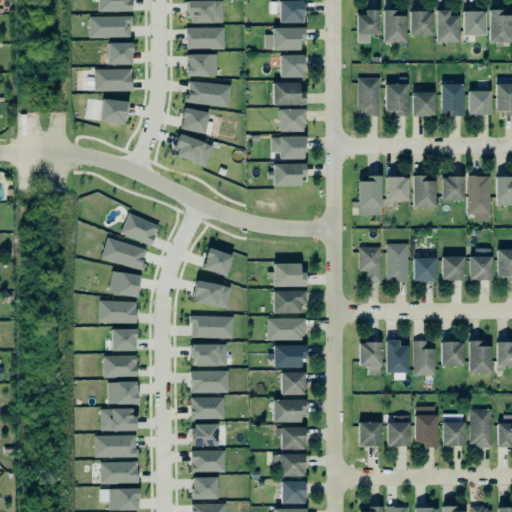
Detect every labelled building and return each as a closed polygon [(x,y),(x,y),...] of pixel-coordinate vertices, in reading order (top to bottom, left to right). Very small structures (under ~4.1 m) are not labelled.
[(96,0),(129,0),(130,9),(96,9),(96,0)] [(184,0),(221,0),(221,21),(189,22),(189,17),(184,17),(184,0)] [(278,23),(303,22),(302,0),(291,0),(278,0),(278,23)] [(433,5),(434,39),(456,38),(455,10),(447,10),(447,4),(433,5)] [(487,4),(487,37),(509,37),(509,9),(502,9),(502,4),(487,4)] [(406,8),(424,8),(424,9),(429,9),(429,32),(407,32),(406,8)] [(460,8),(477,8),(477,10),(482,9),(482,33),(460,32),(460,8)] [(355,15),(356,43),(368,43),(368,34),(378,34),(377,10),(363,10),(363,15),(355,15)] [(395,10),(382,10),(381,42),(404,42),(404,15),(395,15),(395,10)] [(88,38),(129,37),(129,16),(88,16),(88,38)] [(265,24),(301,24),(301,37),(294,37),(294,50),(265,50),(265,24)] [(183,27),(183,47),(204,46),(209,49),(222,49),(222,26),(183,27)] [(105,38),(106,61),(130,60),(130,53),(129,53),(129,49),(131,49),(130,38),(105,38)] [(215,54),(186,54),(185,76),(215,77),(215,54)] [(279,77),(303,77),(302,54),(278,55),(279,77)] [(130,69),(93,69),(93,91),(130,91),(130,69)] [(354,76),(377,76),(377,114),(354,114),(354,76)] [(184,102),(227,107),(230,85),(187,80),(184,102)] [(437,81),(438,111),(447,111),(447,113),(460,113),(460,81),(437,81)] [(511,113),(511,81),(492,81),(492,111),(501,111),(501,113),(511,113)] [(303,105),(303,92),(299,92),(299,83),(271,82),(271,104),(303,105)] [(392,116),(406,116),(405,84),(383,84),(384,111),(392,111),(392,116)] [(410,88),(410,113),(432,113),(432,88),(410,88)] [(488,90),(466,91),(466,115),(488,115),(488,90)] [(124,123),(125,101),(99,100),(98,121),(124,123)] [(203,134),(207,112),(183,107),(178,129),(203,134)] [(303,131),(303,109),(277,109),(278,132),(303,131)] [(174,155),(204,166),(211,146),(178,133),(173,147),(176,148),(174,155)] [(277,159),(304,158),(303,136),(269,136),(269,152),(277,152),(277,159)] [(272,186),(302,185),(302,163),(271,164),(271,171),(266,171),(266,179),(271,179),(272,186)] [(383,171),(383,204),(390,204),(390,196),(406,196),(406,171),(383,171)] [(409,173),(410,204),(432,205),(432,178),(423,178),(423,173),(409,173)] [(511,204),(511,175),(509,175),(509,174),(492,174),(492,198),(494,198),(494,204),(511,204)] [(355,181),(355,215),(379,214),(379,175),(365,176),(365,181),(355,181)] [(466,175),(487,175),(487,220),(472,220),(473,212),(465,212),(466,175)] [(439,200),(461,200),(462,177),(439,176),(439,200)] [(118,232),(127,212),(157,225),(149,246),(118,232)] [(99,258),(141,271),(144,263),(140,262),(144,249),(105,237),(99,258)] [(384,242),(405,242),(405,280),(392,280),(392,279),(384,279),(384,242)] [(357,271),(366,271),(365,282),(379,282),(379,247),(357,246),(357,271)] [(200,268),(223,276),(230,256),(206,247),(203,257),(205,258),(204,258),(202,261),(203,261),(203,263),(202,262),(201,266),(202,266),(201,267),(200,267),(200,268)] [(490,280),(489,248),(473,248),(473,256),(467,256),(467,281),(490,280)] [(495,277),(503,277),(503,281),(511,280),(511,248),(494,249),(495,277)] [(433,281),(433,249),(418,249),(418,257),(411,257),(411,282),(433,281)] [(438,254),(461,254),(461,279),(439,279),(438,254)] [(271,286),(303,286),(303,272),(298,272),(298,262),(270,263),(271,286)] [(106,291),(109,270),(139,276),(135,297),(106,291)] [(194,302),(225,308),(229,287),(194,280),(192,293),(196,294),(194,302)] [(270,311),(297,311),(297,309),(299,309),(299,303),(297,303),(297,302),(302,302),(302,288),(270,288),(270,311)] [(96,321),(134,324),(134,310),(133,310),(134,302),(97,300),(96,321)] [(189,337),(231,338),(231,316),(188,315),(188,323),(189,323),(189,337)] [(303,318),(266,318),(266,340),(303,340),(303,318)] [(109,323),(135,323),(135,336),(133,336),(133,345),(109,346),(109,323)] [(381,338),(394,338),(394,343),(402,343),(402,369),(381,369),(381,338)] [(406,339),(418,338),(419,345),(428,347),(430,373),(408,375),(406,339)] [(355,341),(361,341),(361,339),(378,340),(378,364),(377,364),(377,373),(366,373),(365,364),(356,364),(355,341)] [(492,340),(493,363),(494,363),(494,368),(500,368),(500,363),(511,363),(511,340),(510,340),(510,339),(501,339),(492,340)] [(437,340),(455,340),(455,341),(460,341),(460,363),(438,364),(437,340)] [(466,373),(488,373),(489,346),(480,346),(481,341),(467,340),(466,373)] [(193,366),(224,365),(224,343),(189,344),(189,347),(188,347),(188,358),(193,358),(193,366)] [(300,367),(299,359),(304,359),(304,345),(272,345),(272,353),(269,353),(269,367),(300,367)] [(102,377),(135,377),(135,355),(101,355),(102,377)] [(227,392),(226,370),(189,371),(189,393),(227,392)] [(279,394),(303,395),(303,372),(279,372),(279,394)] [(104,379),(113,377),(134,377),(134,398),(105,400),(104,379)] [(189,419),(222,419),(222,397),(189,397),(189,419)] [(303,399),(272,399),(272,422),(303,422),(303,399)] [(413,405),(432,405),(432,413),(433,413),(434,445),(420,445),(420,443),(411,443),(411,413),(413,413),(413,405)] [(475,446),(476,444),(471,444),(471,442),(467,442),(467,407),(488,407),(489,445),(475,446)] [(130,408),(99,408),(99,431),(135,430),(135,415),(130,415),(130,408)] [(381,421),(381,443),(404,443),(404,421),(381,421)] [(356,422),(357,446),(379,446),(378,422),(356,422)] [(462,422),(440,422),(440,446),(463,446),(462,422)] [(495,447),(509,447),(509,442),(511,441),(511,422),(496,422),(495,447)] [(190,424),(191,446),(216,445),(215,423),(190,424)] [(301,424),(302,447),(278,447),(278,433),(273,433),(273,424),(301,424)] [(93,457),(135,457),(134,435),(92,435),(93,457)] [(223,472),(223,450),(189,450),(189,472),(223,472)] [(279,476),(304,476),(303,454),(271,454),(271,464),(278,464),(279,476)] [(99,484),(136,483),(136,461),(98,462),(99,484)] [(190,499),(215,499),(215,477),(190,477),(190,499)] [(278,479),(278,501),(300,501),(300,496),(302,496),(301,479),(278,479)] [(107,510),(137,509),(136,488),(106,489),(107,510)] [(436,511),(437,502),(451,502),(450,507),(461,507),(460,511),(436,511)] [(190,503),(189,511),(223,511),(224,503),(190,503)] [(354,511),(354,507),(365,507),(367,503),(376,503),(376,511),(354,511)]
